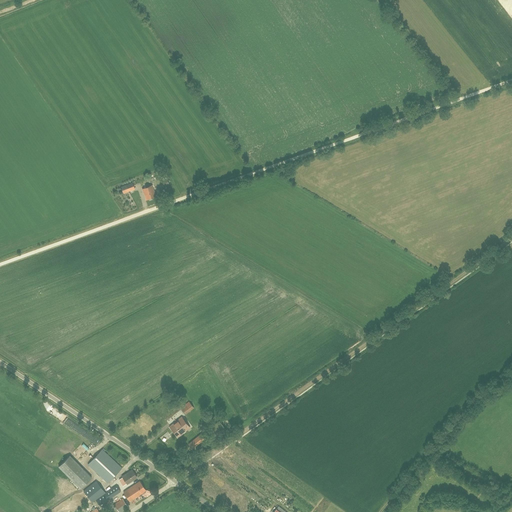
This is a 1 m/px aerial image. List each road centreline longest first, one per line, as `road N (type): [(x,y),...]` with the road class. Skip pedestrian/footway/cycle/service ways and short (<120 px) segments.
road 1 (track): [(511,80),(0,265)]
road 2 (track): [(173,481),(511,238)]
road 3 (unclassified): [(173,481),(0,363)]
road 4 (track): [(511,376),(459,417),(380,511)]
